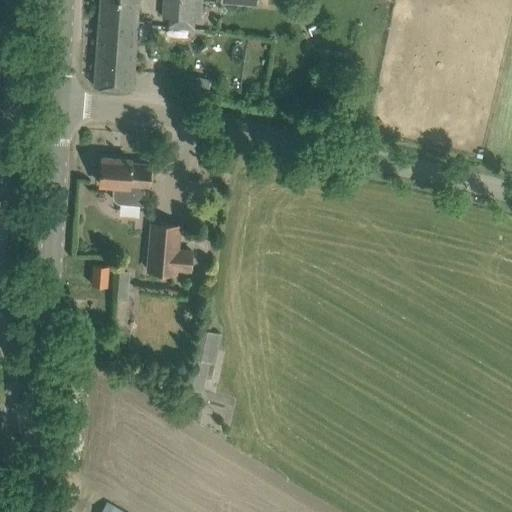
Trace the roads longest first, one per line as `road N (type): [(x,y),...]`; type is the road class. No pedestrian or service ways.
road 1 (unclassified): [(511,200),(59,100)]
road 2 (tertiary): [(28,511),(59,100)]
